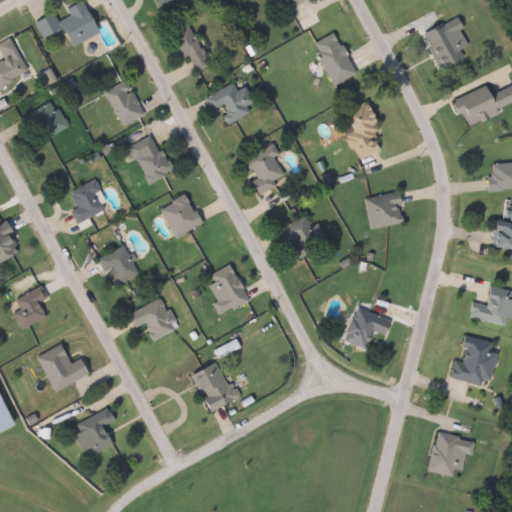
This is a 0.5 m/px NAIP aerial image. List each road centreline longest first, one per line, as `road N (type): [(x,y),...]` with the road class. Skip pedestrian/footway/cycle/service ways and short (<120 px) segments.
road 1 (residential): [(350,0),(424,132),(438,196),(370,511)]
road 2 (residential): [(325,382),(110,0)]
road 3 (residential): [(174,468),(0,157)]
road 4 (residential): [(109,511),(311,386),(325,382),(398,401)]
